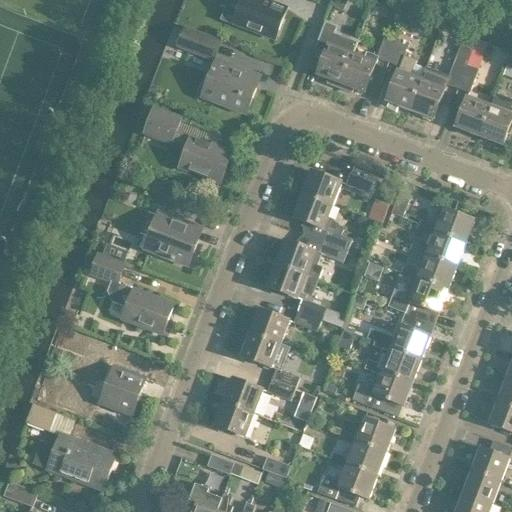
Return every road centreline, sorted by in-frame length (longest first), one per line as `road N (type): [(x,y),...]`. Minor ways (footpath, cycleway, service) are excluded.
road 1 (residential): [(144,511),(279,141),(302,120)]
road 2 (residential): [(412,511),(511,241)]
road 3 (residential): [(511,190),(330,119),(302,120)]
